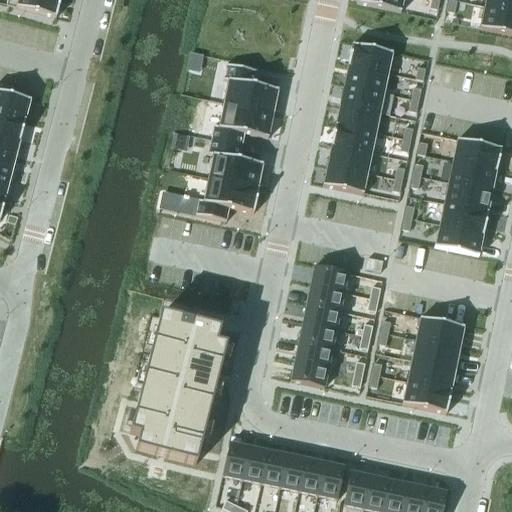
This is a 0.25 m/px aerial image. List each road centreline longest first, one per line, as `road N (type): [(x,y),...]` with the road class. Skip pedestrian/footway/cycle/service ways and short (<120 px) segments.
road 1 (residential): [(329,0),(251,384),(264,421),(474,465)]
road 2 (residential): [(21,293),(95,0)]
road 3 (residential): [(478,443),(511,280)]
